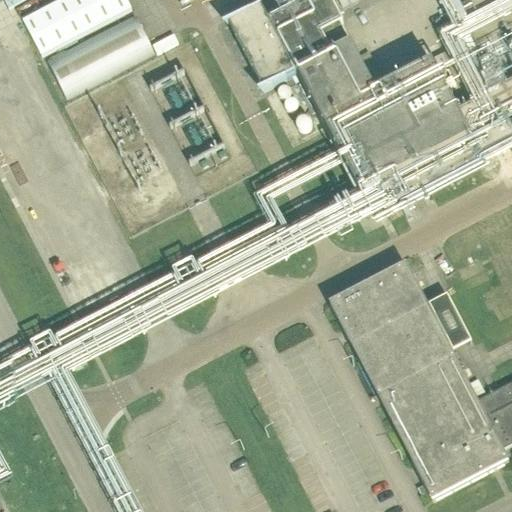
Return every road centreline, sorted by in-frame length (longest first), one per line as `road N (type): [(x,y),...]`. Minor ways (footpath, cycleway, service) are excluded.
road 1 (unknown): [(304,301),(408,511)]
road 2 (unknown): [(248,330),(338,511)]
